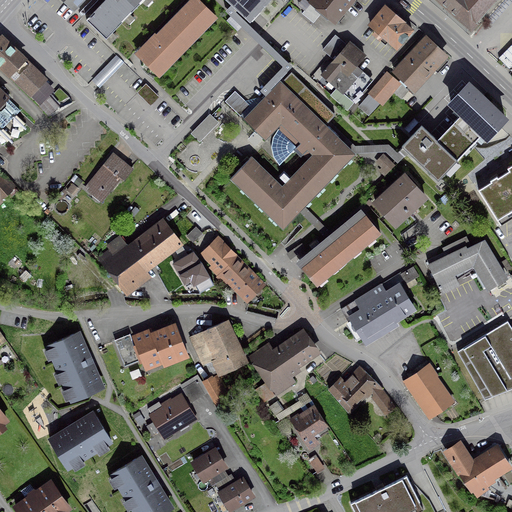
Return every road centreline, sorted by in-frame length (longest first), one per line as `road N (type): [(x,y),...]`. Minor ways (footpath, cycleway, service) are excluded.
road 1 (residential): [(0,16),(296,300),(304,319)]
road 2 (residential): [(0,304),(52,316),(202,308),(280,324),(304,319)]
road 3 (residential): [(304,319),(379,371),(430,441)]
road 4 (secondary): [(406,0),(511,95)]
